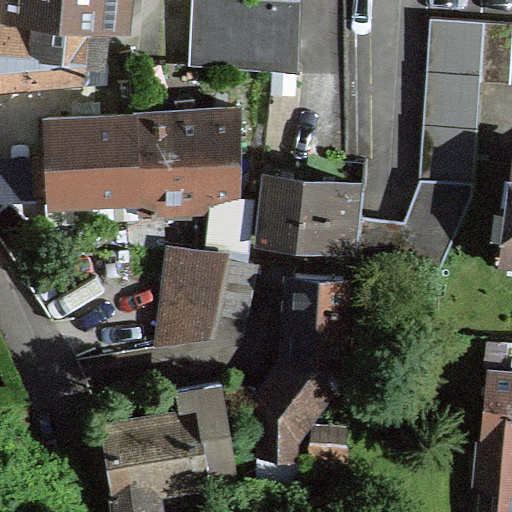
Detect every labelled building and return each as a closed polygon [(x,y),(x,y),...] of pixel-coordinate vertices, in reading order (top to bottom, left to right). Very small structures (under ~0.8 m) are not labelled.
[(0,0),(0,8),(67,16),(65,30),(88,34),(89,29),(95,29),(96,19),(126,21),(128,0),(0,0)] [(193,0),(190,58),(272,66),(296,68),(298,0),(193,0)] [(0,8),(0,23),(65,30),(67,16),(0,8)] [(431,13),(430,39),(484,42),(485,16),(431,13)] [(482,69),(482,76),(510,78),(511,55),(511,16),(485,16),(484,42),(482,69)] [(0,85),(22,84),(83,79),(84,67),(88,34),(65,30),(0,23),(0,85)] [(430,39),(428,66),(482,69),(484,42),(430,39)] [(84,67),(83,79),(106,77),(105,60),(93,62),(84,67)] [(428,66),(427,92),(480,96),(482,76),(482,69),(428,66)] [(427,92),(425,119),(479,123),(480,96),(427,92)] [(145,203),(158,202),(245,197),(239,101),(138,106),(145,203)] [(51,197),(136,193),(135,107),(47,112),(49,151),(50,186),(51,197)] [(424,146),(476,149),(479,123),(425,119),(424,146)] [(422,172),(475,177),(476,149),(424,146),(422,172)] [(36,187),(50,186),(49,151),(34,152),(36,187)] [(359,241),(356,267),(439,276),(473,188),(475,177),(422,172),(406,215),(362,210),(359,241)] [(264,233),(359,241),(362,210),(365,184),(270,173),(264,233)] [(174,243),(171,278),(222,283),(229,252),(249,255),(256,197),(245,197),(158,202),(160,212),(222,209),(212,218),(210,244),(174,243)] [(298,269),(292,355),(339,360),(345,271),(298,269)] [(171,278),(166,338),(212,330),(222,283),(171,278)] [(266,385),(260,448),(298,453),(300,440),(304,420),(349,361),(339,360),(292,355),(291,362),(266,385)] [(478,443),(477,468),(511,471),(511,368),(492,367),(484,442),(478,443)] [(223,375),(185,379),(188,389),(179,391),(181,407),(109,421),(122,484),(112,486),(116,511),(161,511),(155,481),(207,473),(238,468),(223,375)] [(511,472),(511,471),(477,468),(474,511),(508,511),(509,509),(511,472)]
